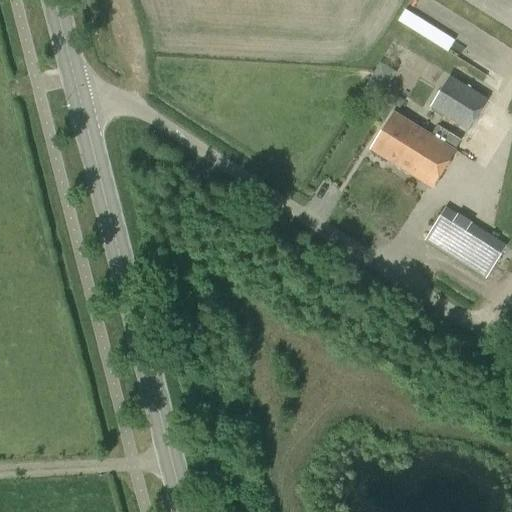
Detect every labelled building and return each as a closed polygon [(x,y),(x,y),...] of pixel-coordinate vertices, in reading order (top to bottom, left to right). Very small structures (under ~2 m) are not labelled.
[(380,64),(372,77),(387,86),(395,73),(380,64)] [(468,132),(488,100),(450,76),(430,108),(468,132)] [(423,152),(432,137),(395,114),(372,150),(396,166),(397,165),(403,156),(411,161),(408,165),(412,168),(423,152)] [(397,165),(396,166),(431,188),(432,188),(455,152),(461,141),(438,127),(432,137),(423,152),(412,168),(408,165),(411,161),(403,156),(397,165)] [(485,278),(504,247),(447,211),(427,241),(485,278)]
